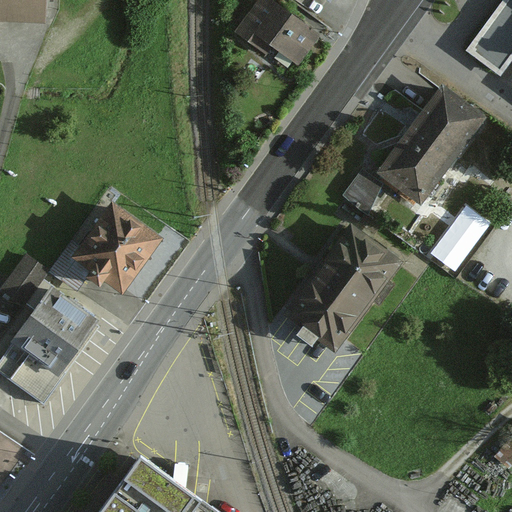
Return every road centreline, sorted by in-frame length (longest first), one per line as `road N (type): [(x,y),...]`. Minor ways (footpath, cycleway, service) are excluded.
road 1 (tertiary): [(400,0),(39,511)]
road 2 (unknown): [(410,23),(511,101)]
